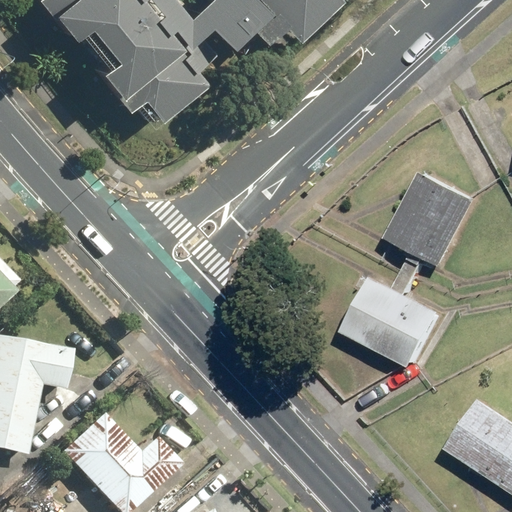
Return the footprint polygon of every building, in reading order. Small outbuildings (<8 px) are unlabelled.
[(194,87),(132,0),(27,0),(125,136),(194,87)] [(319,0),(204,0),(256,57),(319,0)] [(448,269),(482,205),(427,176),(391,245),(429,265),(431,260),(448,269)] [(0,299),(19,281),(0,261),(0,299)] [(415,373),(444,316),(373,280),(344,336),(415,373)] [(0,335),(0,448),(27,455),(43,384),(68,387),(73,349),(50,346),(0,335)] [(511,423),(484,405),(452,456),(511,493),(511,423)] [(148,442),(128,459),(96,423),(55,459),(102,511),(124,511),(146,493),(172,470),(148,442)]
